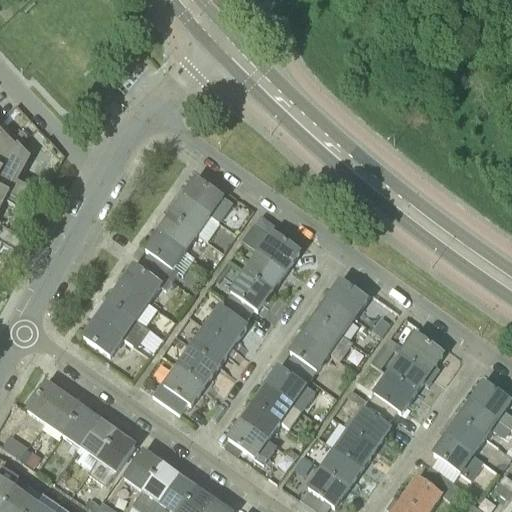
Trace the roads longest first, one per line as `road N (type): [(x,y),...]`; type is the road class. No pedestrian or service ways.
road 1 (tertiary): [(511,284),(404,209),(228,41)]
road 2 (residential): [(202,456),(340,254)]
road 3 (residential): [(340,254),(152,109)]
road 4 (residential): [(202,456),(23,330)]
road 5 (residential): [(373,511),(487,355)]
road 6 (residential): [(487,355),(340,254)]
road 7 (residential): [(23,330),(100,185)]
road 8 (residential): [(100,185),(0,75)]
